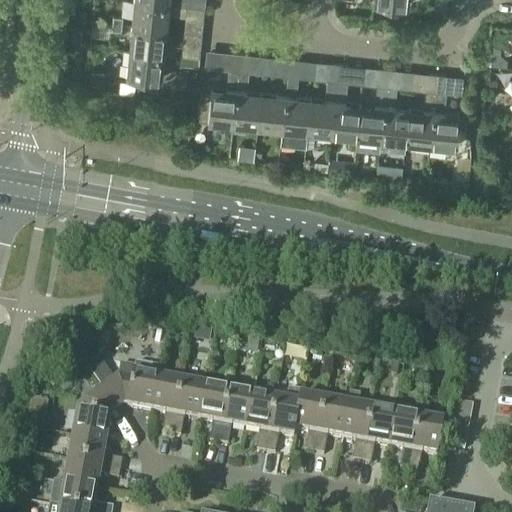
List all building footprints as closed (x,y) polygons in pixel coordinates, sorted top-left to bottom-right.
[(179,14),(179,13),(187,14),(203,16),(204,8),(135,1),(132,25),(165,28),(167,13),(179,14)] [(200,47),(183,46),(174,44),(174,43),(164,42),(165,28),(132,25),(129,48),(133,49),(199,56),(200,47)] [(179,64),(198,65),(199,56),(133,49),(129,48),(129,49),(126,75),(116,74),(115,86),(155,91),(157,79),(159,79),(162,62),(169,63),(169,64),(171,64),(171,61),(179,62),(179,64)] [(201,99),(198,98),(196,118),(234,123),(238,70),(240,52),(231,51),(229,69),(230,69),(229,78),(228,78),(227,79),(228,79),(228,87),(211,86),(211,94),(202,93),(201,99)] [(250,53),(240,52),(238,70),(234,123),(258,125),(261,91),(247,89),(248,80),(247,80),(250,53)] [(279,74),(289,75),(290,57),(282,56),(279,74)] [(298,76),(300,58),(290,57),(289,75),(287,94),(283,128),(282,144),(306,146),(308,130),(311,96),(297,94),(298,85),(296,85),(297,76),(298,76)] [(331,61),(330,69),(329,69),(326,97),(311,96),(308,130),(333,133),(336,99),(338,81),(340,63),(331,61)] [(347,82),(350,64),(340,63),(338,81),(336,99),(333,133),(358,136),(361,101),(346,99),(346,92),(347,92),(347,91),(346,90),(347,82)] [(377,94),(376,103),(361,101),(358,136),(383,139),(390,68),(381,67),(378,86),(379,86),(378,94),(377,94)] [(390,68),(383,139),(407,141),(410,107),(396,105),(397,96),(395,96),(396,87),(397,87),(399,69),(390,68)] [(91,72),(89,87),(104,89),(106,74),(91,72)] [(435,109),(437,92),(439,73),(430,72),(427,91),(428,91),(427,99),(426,99),(425,108),(410,107),(407,141),(431,144),(435,109)] [(496,89),(497,80),(490,79),(489,88),(496,89)] [(258,125),(283,128),(287,94),(261,91),(258,125)] [(445,93),(437,92),(435,109),(431,144),(456,147),(459,112),(445,111),(447,93),(445,93)] [(255,154),(254,162),(260,162),(262,150),(255,149),(255,154)] [(312,161),(308,164),(308,169),(328,171),(329,162),(321,161),(312,161)] [(77,356),(66,364),(74,375),(85,368),(77,356)] [(135,366),(134,370),(121,368),(119,377),(118,377),(100,389),(115,411),(124,405),(127,406),(127,410),(151,414),(157,380),(159,371),(135,366)] [(171,437),(181,385),(157,380),(151,414),(165,417),(162,435),(171,437)] [(198,423),(204,389),(181,385),(171,437),(180,439),(184,420),(198,423)] [(115,411),(100,389),(83,401),(80,415),(76,415),(72,439),(106,445),(110,421),(106,420),(107,417),(115,411)] [(204,389),(198,423),(212,426),(209,444),(218,446),(228,393),(204,389)] [(228,448),(231,429),(245,432),(252,398),(228,393),(218,446),(228,448)] [(350,396),(347,407),(341,441),(355,444),(352,463),(361,464),(371,412),(358,409),(360,397),(350,396)] [(265,455),(275,402),(252,398),(245,432),(260,434),(256,453),(265,455)] [(299,398),(298,406),(299,406),(294,432),(294,433),(308,435),(305,454),(314,456),(324,403),(299,398)] [(278,438),(293,440),(294,433),(294,432),(299,406),(298,406),(275,402),(265,455),(275,456),(278,438)] [(324,403),(314,456),(323,457),(327,439),(341,441),(347,407),(324,403)] [(472,408),(453,404),(445,448),(465,452),(472,408)] [(371,412),(361,464),(371,466),(374,447),(388,450),(395,416),(371,412)] [(395,416),(388,450),(403,453),(399,471),(408,473),(418,421),(395,416)] [(421,456),(436,459),(442,425),(418,421),(408,473),(418,475),(421,456)] [(106,445),(72,439),(67,463),(120,472),(122,463),(103,459),(106,445)] [(22,444),(21,454),(31,456),(33,446),(22,444)] [(120,472),(67,463),(63,486),(97,492),(100,478),(118,482),(120,472)] [(18,470),(16,478),(26,480),(27,472),(18,470)] [(54,485),(49,509),(59,511),(59,510),(70,511),(112,511),(113,510),(94,507),(97,492),(63,486),(54,485)]
